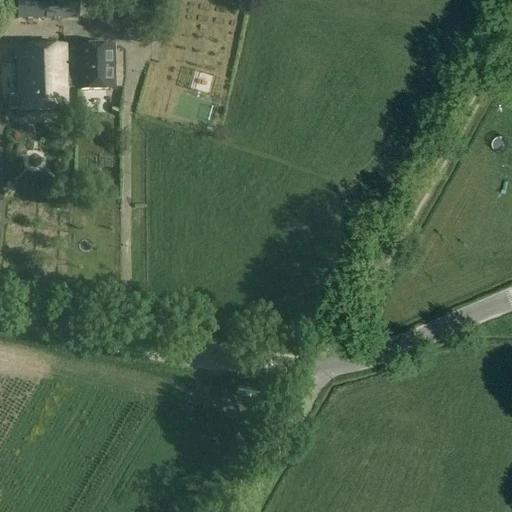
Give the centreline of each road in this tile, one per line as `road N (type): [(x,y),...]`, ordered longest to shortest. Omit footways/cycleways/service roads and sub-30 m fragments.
road 1 (track): [(323,366),(511,30)]
road 2 (unclassified): [(0,315),(323,366)]
road 3 (unclassified): [(323,366),(392,350),(511,299)]
road 4 (unclassified): [(243,511),(323,366)]
